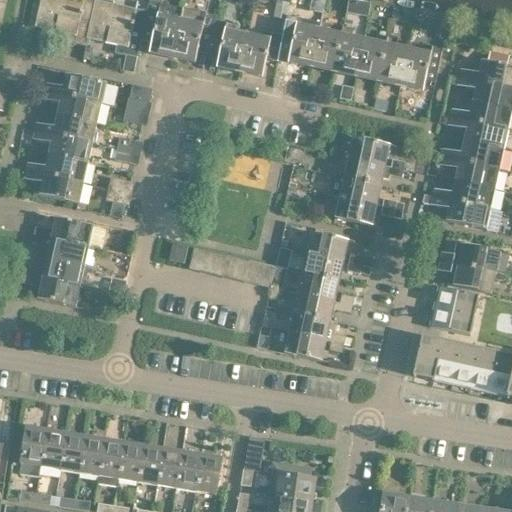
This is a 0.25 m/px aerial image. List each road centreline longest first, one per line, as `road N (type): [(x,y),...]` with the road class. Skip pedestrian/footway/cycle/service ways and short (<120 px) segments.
road 1 (residential): [(120,376),(175,85),(320,116)]
road 2 (residential): [(367,419),(120,376)]
road 3 (residential): [(381,421),(408,284)]
road 4 (residential): [(511,441),(381,421)]
road 5 (residential): [(120,376),(0,356)]
